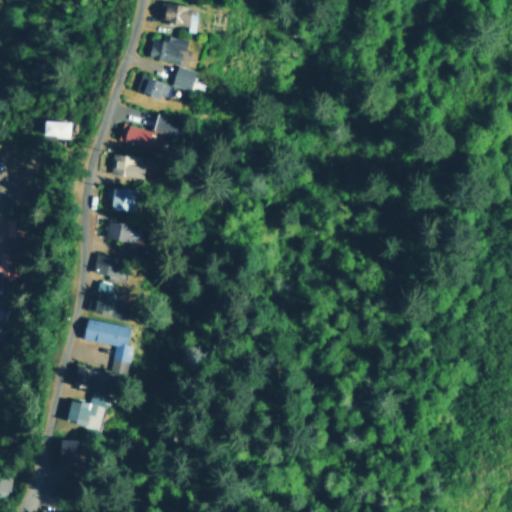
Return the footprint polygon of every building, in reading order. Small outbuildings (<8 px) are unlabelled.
[(186,30),(188,13),(182,12),(183,4),(155,0),(152,20),(179,24),(178,29),(186,30)] [(142,36),(139,56),(172,61),(176,36),(153,33),(153,37),(142,36)] [(186,68),(167,64),(162,83),(181,88),(186,68)] [(154,96),(158,82),(131,74),(127,88),(154,96)] [(142,128),(113,121),(109,138),(149,148),(154,131),(164,134),(168,117),(146,111),(142,128)] [(61,135),(62,119),(36,118),(35,134),(61,135)] [(132,155),(104,151),(101,171),(133,176),(135,165),(131,164),(132,155)] [(102,185),(100,206),(122,208),(124,187),(102,185)] [(128,241),(130,224),(98,219),(96,236),(128,241)] [(0,275),(10,276),(12,251),(0,250),(0,275)] [(84,270),(111,276),(115,257),(87,251),(84,270)] [(102,313),(107,284),(89,281),(88,288),(83,287),(79,309),(102,313)] [(74,337),(106,343),(101,370),(118,373),(123,344),(117,343),(120,324),(77,317),(74,337)] [(65,383),(83,385),(85,367),(67,365),(65,383)] [(61,398),(57,419),(77,423),(80,412),(86,414),(88,404),(95,405),(97,396),(82,393),(80,401),(61,398)] [(69,438),(50,438),(50,459),(69,459),(69,438)]
